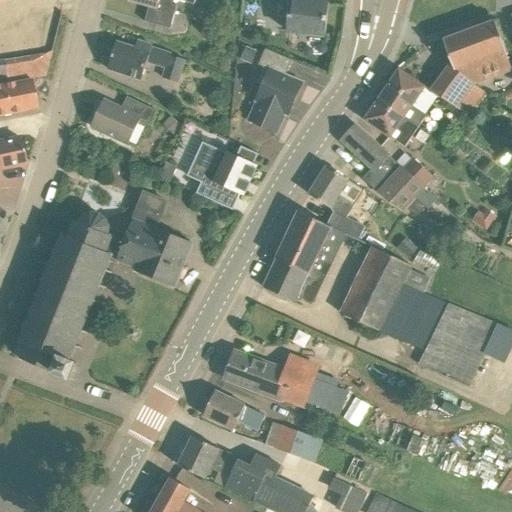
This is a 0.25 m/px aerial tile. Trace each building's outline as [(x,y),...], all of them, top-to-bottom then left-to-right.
[(175,0),(195,5),(196,0),(129,0),(148,6),(150,6),(146,21),(172,28),(177,6),(173,5),(174,0),(175,0)] [(295,0),(292,31),(326,35),(329,2),(308,0),(295,0)] [(511,72),(511,63),(503,40),(496,21),(445,41),(452,61),(431,88),(458,109),(459,107),(469,115),(486,94),(474,85),(511,72)] [(153,47),(153,46),(138,41),(136,48),(117,42),(109,69),(128,75),(142,80),(147,64),(165,69),(162,78),(180,84),(187,61),(172,56),(172,54),(153,47)] [(258,52),(247,47),(241,60),(252,65),(258,52)] [(286,76),(293,60),(266,49),(259,65),(264,67),(257,83),(264,86),(257,101),(258,102),(249,121),(277,133),(286,114),(289,115),(303,83),(286,76)] [(32,79),(45,77),(52,52),(28,56),(32,79)] [(427,88),(416,81),(400,69),(379,100),(407,118),(419,127),(426,116),(425,116),(437,97),(426,89),(427,88)] [(0,114),(36,108),(31,79),(11,83),(0,85),(0,114)] [(111,135),(130,144),(142,119),(151,123),(157,111),(128,97),(122,109),(105,101),(93,126),(111,135)] [(405,147),(419,127),(407,118),(379,100),(365,120),(405,147)] [(172,117),(163,125),(174,136),(183,127),(172,117)] [(397,163),(371,139),(356,125),(343,140),(373,168),(363,179),(380,194),(381,192),(393,202),(404,212),(426,189),(404,169),(397,163)] [(0,172),(26,166),(25,164),(19,138),(0,141),(0,172)] [(254,165),(260,154),(242,146),(236,157),(203,141),(188,175),(238,198),(241,190),(245,192),(257,166),(254,165)] [(405,154),(397,163),(404,169),(412,160),(405,154)] [(414,158),(412,160),(404,169),(426,189),(426,188),(425,187),(434,177),(414,158)] [(168,162),(161,177),(171,182),(178,167),(168,162)] [(350,180),(345,177),(328,166),(310,195),(332,209),(333,213),(329,224),(328,225),(333,228),(334,229),(359,240),(365,227),(347,218),(355,205),(341,196),(342,194),(344,196),(351,185),(348,183),(350,180)] [(157,228),(168,202),(145,193),(126,241),(118,259),(139,267),(137,272),(174,287),(192,242),(157,228)] [(329,224),(318,219),(300,210),(277,259),(278,259),(264,288),(298,303),(301,298),(314,304),(327,276),(314,269),(334,229),(333,228),(328,225),(329,224)] [(478,225),(487,231),(497,216),(489,210),(485,216),(479,212),(473,221),(478,225)] [(107,219),(100,214),(92,213),(85,216),(80,223),(75,221),(68,237),(62,234),(56,250),(50,247),(50,249),(56,251),(50,265),(44,262),(44,264),(50,266),(44,280),(38,277),(38,279),(43,282),(38,295),(32,293),(31,294),(37,297),(32,310),(26,308),(25,309),(31,312),(26,325),(20,323),(19,324),(25,327),(19,342),(25,344),(20,346),(18,351),(20,356),(23,358),(22,359),(70,379),(77,363),(70,360),(76,347),(82,350),(83,348),(76,345),(82,332),(88,335),(89,333),(82,330),(88,317),(94,319),(95,318),(88,315),(94,302),(100,304),(101,303),(99,302),(104,288),(106,289),(107,287),(101,285),(106,271),(112,274),(113,272),(107,270),(112,256),(118,259),(126,241),(109,234),(110,227),(107,219)] [(453,239),(421,226),(422,242),(428,244),(426,250),(445,258),(453,239)] [(417,249),(408,240),(399,248),(409,258),(417,249)] [(413,267),(411,266),(372,247),(340,313),(423,352),(446,304),(418,290),(405,283),(412,269),(413,267)] [(405,283),(418,290),(425,275),(412,269),(405,283)] [(449,304),(420,365),(470,388),(499,325),(449,304)] [(284,370),(254,359),(235,352),(225,379),(305,409),(307,403),(338,415),(347,391),(339,388),(341,383),(318,374),(321,365),(291,354),(284,370)] [(246,406),(234,400),(216,391),(204,415),(234,430),(238,422),(258,431),(265,416),(245,407),(246,406)] [(273,423),(265,446),(316,464),(324,440),(273,423)] [(222,450),(212,445),(194,437),(180,466),(208,480),(212,470),(219,473),(214,483),(226,489),(227,486),(255,500),(254,502),(262,506),(276,477),(281,467),(257,455),(251,467),(239,461),(240,460),(221,451),(222,450)] [(267,509),(273,511),(306,511),(315,496),(276,477),(262,506),(267,509)] [(200,511),(185,502),(192,490),(172,478),(153,511),(200,511)] [(388,511),(394,502),(376,493),(366,511),(388,511)] [(388,511),(416,511),(394,502),(388,511)]
